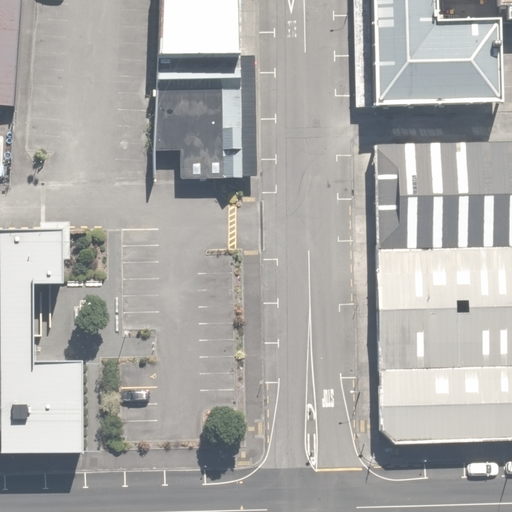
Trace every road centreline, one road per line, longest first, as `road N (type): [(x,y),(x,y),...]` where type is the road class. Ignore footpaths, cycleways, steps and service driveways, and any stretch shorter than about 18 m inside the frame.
road 1 (residential): [(308,0),(312,508)]
road 2 (residential): [(312,508),(511,503)]
road 3 (residential): [(136,511),(312,508)]
